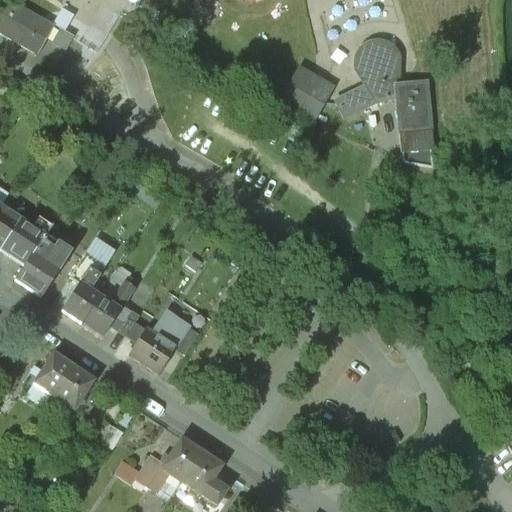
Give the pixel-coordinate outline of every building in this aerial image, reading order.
[(55,26),(9,0),(1,0),(0,2),(0,36),(37,56),(55,26)] [(167,0),(109,0),(105,9),(114,13),(153,31),(167,0)] [(73,37),(59,29),(51,43),(65,51),(73,37)] [(372,48),(365,51),(360,57),(358,63),(359,69),(361,70),(376,102),(396,97),(395,88),(393,62),(395,60),(393,55),(388,50),(382,47),(372,48)] [(332,90),(297,70),(277,107),(311,126),(332,90)] [(423,86),(395,88),(396,97),(401,151),(428,148),(423,86)] [(428,148),(401,151),(402,163),(430,168),(428,148)] [(44,239),(0,209),(0,253),(23,269),(25,270),(34,257),(32,257),(44,239)] [(59,274),(34,257),(25,270),(23,269),(15,283),(41,300),(59,274)] [(78,285),(60,313),(81,326),(99,299),(90,293),(104,272),(94,265),(80,287),(78,285)] [(109,306),(99,299),(81,326),(103,341),(135,292),(123,284),(109,306)] [(186,330),(165,316),(153,335),(174,348),(186,330)] [(175,350),(144,330),(127,357),(158,376),(175,350)] [(53,355),(32,386),(52,399),(73,369),(53,355)] [(73,369),(52,399),(73,413),(94,382),(73,369)] [(49,403),(43,399),(37,408),(43,412),(49,403)] [(162,466),(159,471),(168,477),(181,484),(201,453),(180,439),(162,466)] [(201,453),(181,484),(217,508),(228,491),(213,481),(222,467),(201,453)] [(162,466),(149,458),(134,480),(156,495),(168,477),(159,471),(162,466)]
